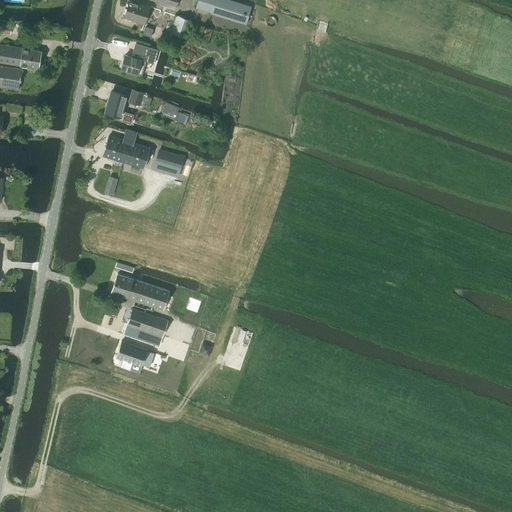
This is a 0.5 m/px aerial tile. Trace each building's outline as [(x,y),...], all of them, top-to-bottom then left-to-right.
[(144,24),(150,7),(129,0),(124,17),(144,24)] [(245,23),(250,7),(227,0),(198,0),(196,8),(245,23)] [(0,32),(10,34),(11,26),(0,23),(0,32)] [(201,26),(195,42),(207,46),(212,30),(201,26)] [(125,55),(121,69),(141,75),(145,62),(147,56),(155,58),(158,50),(135,43),(131,57),(125,55)] [(0,62),(38,69),(41,51),(0,44),(0,62)] [(0,86),(18,89),(20,69),(0,66),(0,86)] [(133,90),(129,102),(139,105),(143,93),(133,90)] [(108,103),(105,112),(118,116),(117,120),(127,123),(131,124),(131,123),(131,122),(133,114),(122,111),(127,95),(111,91),(108,103)] [(179,122),(182,114),(165,107),(162,115),(179,122)] [(109,136),(103,156),(123,162),(129,142),(133,143),(136,133),(126,130),(123,140),(109,136)] [(129,142),(123,162),(143,168),(149,148),(133,143),(129,142)] [(183,157),(159,150),(155,163),(179,170),(183,157)] [(163,309),(169,291),(118,273),(111,292),(163,309)] [(159,345),(167,321),(138,311),(131,310),(124,334),(159,345)] [(151,367),(156,353),(148,351),(148,350),(148,349),(147,350),(123,342),(123,341),(117,358),(118,358),(118,357),(124,359),(122,366),(131,369),(134,362),(143,366),(144,367),(144,365),(151,367)]
